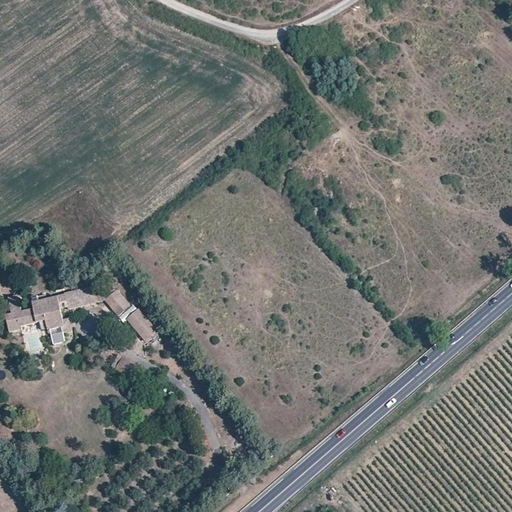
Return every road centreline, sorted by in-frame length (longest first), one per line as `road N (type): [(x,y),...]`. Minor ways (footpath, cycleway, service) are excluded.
road 1 (primary): [(511,292),(259,511)]
road 2 (unclassified): [(155,0),(262,39),(352,0)]
